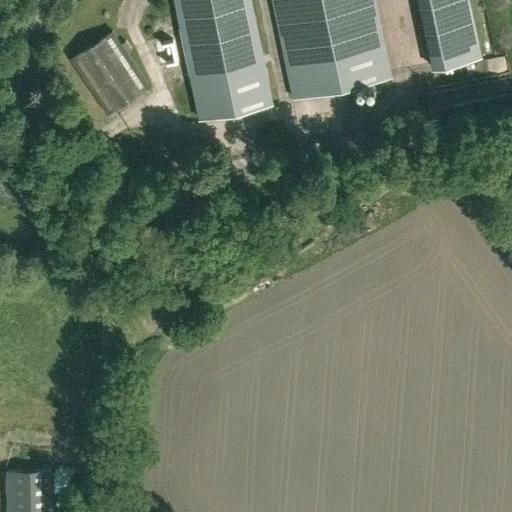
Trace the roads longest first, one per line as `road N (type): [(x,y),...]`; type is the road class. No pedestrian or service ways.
road 1 (unclassified): [(108,278),(125,247),(234,175),(394,148),(511,146)]
road 2 (unclassified): [(108,278),(97,208),(78,159),(0,54)]
road 3 (unclassified): [(100,511),(108,278)]
